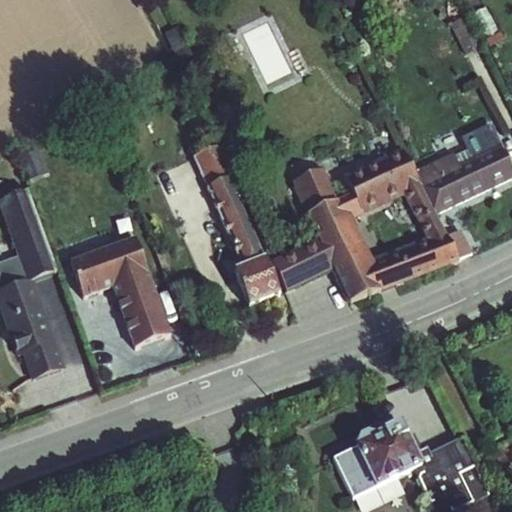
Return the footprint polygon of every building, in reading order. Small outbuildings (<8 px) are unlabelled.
[(465,18),(449,26),(465,58),(480,50),(465,18)] [(179,27),(163,36),(180,69),(196,61),(179,27)] [(208,153),(218,149),(199,108),(189,113),(208,153)] [(466,152),(494,139),(492,125),(460,141),(466,152)] [(458,168),(499,148),(494,139),(466,152),(453,158),(458,168)] [(413,174),(434,218),(511,180),(511,172),(499,148),(458,168),(453,158),(452,156),(413,174)] [(218,149),(208,153),(192,159),(206,191),(241,271),(264,261),(236,199),(240,198),(232,179),(218,149)] [(342,179),(350,198),(337,204),(306,218),(318,243),(333,273),(348,305),(458,264),(457,263),(446,241),(434,218),(413,174),(401,153),(342,179)] [(306,218),(337,204),(323,173),(292,186),(306,218)] [(0,213),(17,260),(0,265),(0,315),(15,360),(22,358),(30,383),(65,371),(34,283),(56,276),(26,193),(0,202),(0,213)] [(446,241),(457,263),(471,255),(460,233),(446,241)] [(136,240),(70,263),(84,302),(113,291),(135,351),(171,339),(136,240)] [(318,243),(272,262),(284,293),(333,273),(318,243)] [(264,261),(241,271),(233,274),(249,312),(279,299),(264,261)] [(354,452),(374,492),(375,494),(413,475),(429,508),(430,507),(432,511),(458,511),(488,499),(474,470),(460,441),(428,457),(426,452),(416,456),(401,426),(374,439),(366,437),(359,440),(355,448),(352,449),(354,452)] [(374,492),(354,452),(332,462),(352,503),(374,492)] [(398,483),(375,494),(374,492),(352,503),(357,511),(375,511),(405,497),(398,483)]
